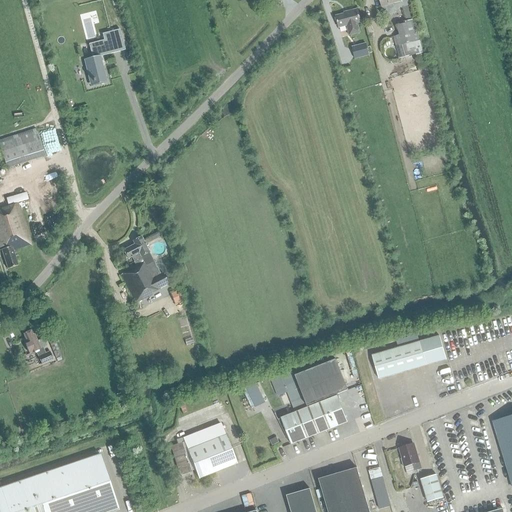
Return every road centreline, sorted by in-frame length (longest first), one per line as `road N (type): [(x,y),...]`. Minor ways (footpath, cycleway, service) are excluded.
road 1 (track): [(165,511),(142,441),(170,386),(305,348),(339,330),(511,297)]
road 2 (unclassified): [(0,316),(315,0)]
road 3 (unclassified): [(176,511),(511,381)]
road 4 (track): [(58,127),(22,0)]
